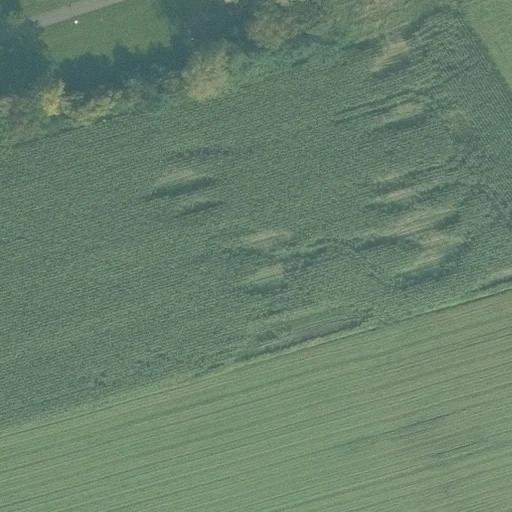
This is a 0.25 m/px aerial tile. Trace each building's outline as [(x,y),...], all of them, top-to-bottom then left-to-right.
[(136,46),(121,0),(92,9),(107,55),(136,46)] [(201,28),(192,0),(159,0),(171,37),(201,28)] [(263,4),(262,0),(229,0),(233,13),(263,4)] [(262,11),(260,14),(260,18),(263,21),(266,22),(269,22),(272,20),(274,17),(273,13),(272,10),(268,9),(265,9),(262,11)] [(73,66),(58,20),(28,29),(43,75),(73,66)] [(0,88),(8,86),(0,60),(0,88)]
